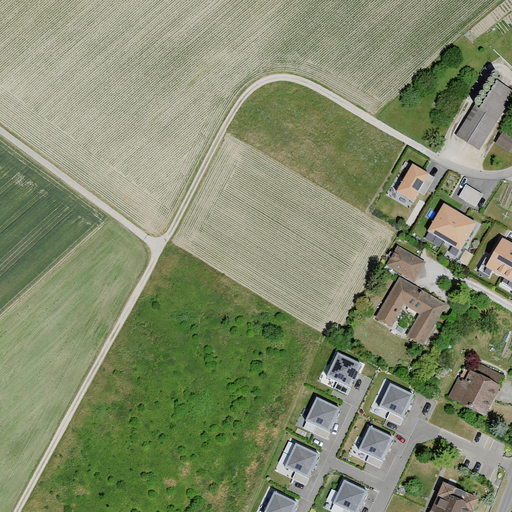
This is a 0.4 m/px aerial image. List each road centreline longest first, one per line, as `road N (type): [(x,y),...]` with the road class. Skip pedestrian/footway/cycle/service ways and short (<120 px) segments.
road 1 (track): [(161,249),(0,131)]
road 2 (residential): [(511,467),(418,426),(379,511)]
